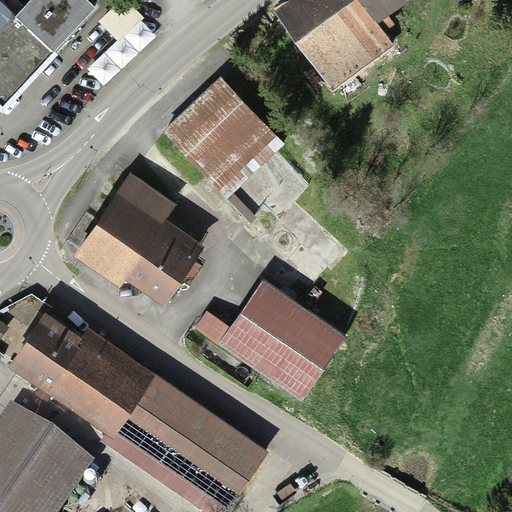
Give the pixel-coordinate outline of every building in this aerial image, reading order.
[(77,0),(37,0),(13,25),(49,58),(91,13),(77,0)] [(304,0),(279,19),(332,89),(388,47),(373,28),(352,0),(304,0)] [(399,0),(352,0),(373,28),(403,6),(399,0)] [(0,11),(0,108),(49,58),(13,25),(0,11)] [(275,146),(217,86),(165,137),(223,197),(275,146)] [(128,183),(75,262),(118,290),(122,284),(162,310),(199,254),(159,228),(170,212),(128,183)] [(222,318),(201,348),(265,390),(285,360),(222,318)] [(42,324),(8,374),(154,474),(192,419),(171,404),(175,398),(86,338),(79,349),(42,324)] [(236,423),(207,406),(175,462),(204,479),(236,423)] [(10,420),(0,433),(0,511),(61,511),(88,475),(10,420)]
